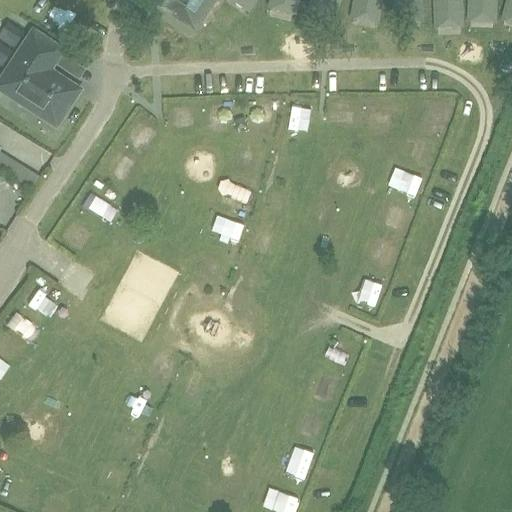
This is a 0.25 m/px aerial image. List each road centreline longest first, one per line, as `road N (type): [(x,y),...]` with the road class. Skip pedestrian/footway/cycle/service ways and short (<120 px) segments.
road 1 (track): [(92,285),(181,146),(250,144),(147,318)]
road 2 (track): [(511,191),(387,511)]
road 3 (track): [(183,256),(293,311),(381,142)]
road 4 (track): [(20,238),(92,285),(0,425)]
road 5 (track): [(0,454),(55,480),(147,318)]
road 6 (track): [(293,311),(196,511)]
road 7 (track): [(254,390),(170,348),(147,318)]
